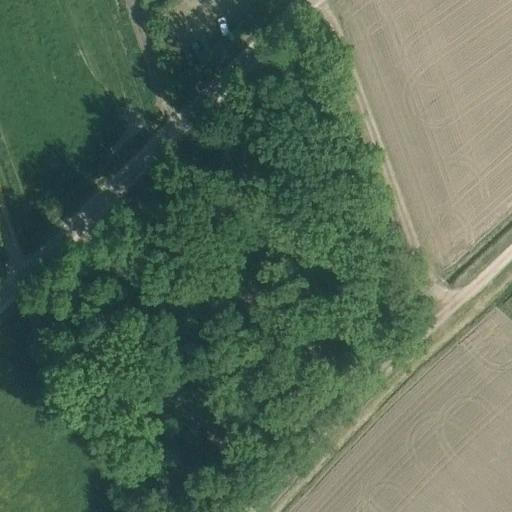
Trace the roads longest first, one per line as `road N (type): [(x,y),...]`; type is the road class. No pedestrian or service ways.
road 1 (track): [(128,0),(268,421),(300,461)]
road 2 (unclassified): [(0,299),(309,0)]
road 3 (track): [(511,250),(252,511)]
road 4 (track): [(453,304),(432,283),(320,0)]
